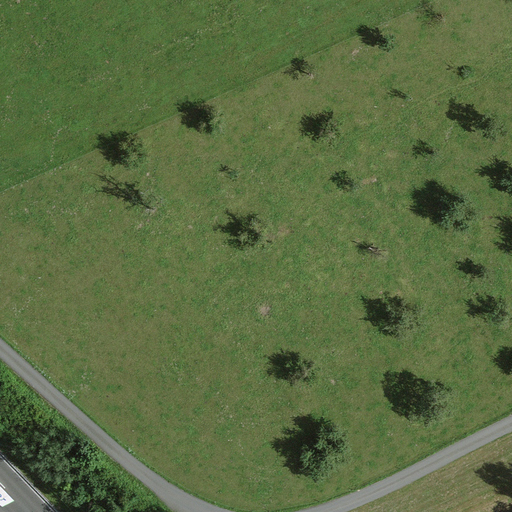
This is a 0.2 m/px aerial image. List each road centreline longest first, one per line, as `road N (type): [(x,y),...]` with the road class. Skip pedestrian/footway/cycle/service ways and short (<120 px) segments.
road 1 (track): [(187,511),(0,345)]
road 2 (track): [(511,421),(328,511)]
